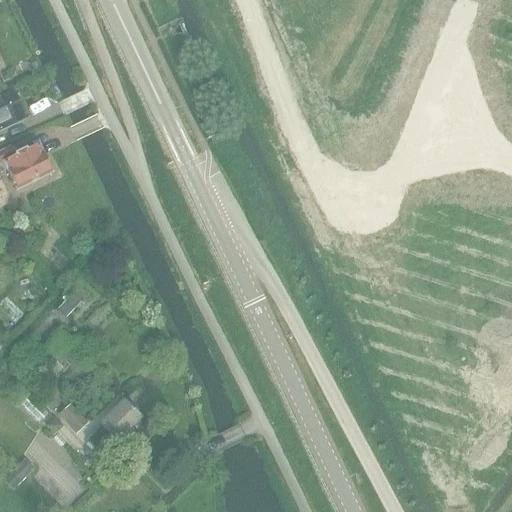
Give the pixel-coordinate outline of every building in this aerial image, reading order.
[(179,33),(186,46),(193,43),(185,26),(183,22),(167,31),(171,38),(179,33)] [(0,100),(0,130),(25,119),(13,94),(0,100)] [(0,153),(0,166),(3,165),(16,192),(52,175),(43,157),(39,159),(34,150),(15,159),(10,149),(0,153)] [(70,295),(57,310),(65,318),(79,303),(70,295)] [(17,387),(9,395),(20,406),(28,397),(17,387)] [(100,424),(102,426),(91,437),(87,441),(96,450),(99,446),(111,435),(118,442),(142,418),(124,401),(100,424)] [(59,416),(76,434),(86,425),(69,406),(59,416)] [(45,426),(54,435),(59,430),(59,423),(53,418),(45,426)] [(25,478),(34,469),(25,459),(2,482),(13,493),(26,480),(25,478)]
